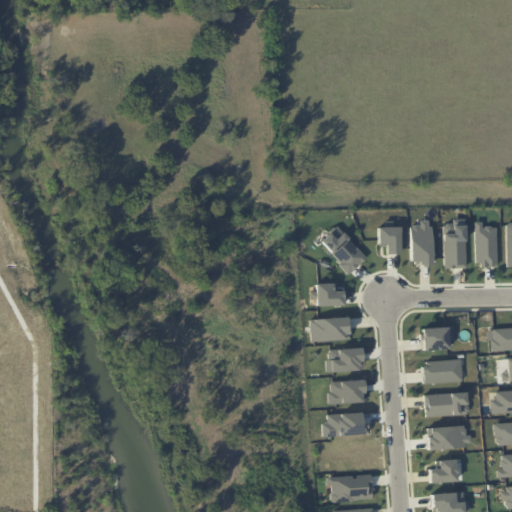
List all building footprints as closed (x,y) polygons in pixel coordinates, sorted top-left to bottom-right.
[(464,218),(450,219),(450,224),(442,224),(443,268),(465,268),(464,218)] [(410,261),(418,261),(418,265),(431,264),(430,220),(418,221),(418,225),(409,226),(410,261)] [(496,226),(482,226),(482,221),(474,221),(474,266),(496,266),(496,226)] [(318,241),(348,273),(365,258),(336,225),(318,241)] [(399,226),(376,227),(377,245),(384,244),(385,254),(399,254),(399,226)] [(335,283),(314,284),(315,306),(342,305),(342,291),(335,291),(335,283)] [(346,316),(308,320),(310,342),(348,339),(346,316)] [(447,340),(453,340),(452,327),(421,328),(422,350),(447,349),(447,340)] [(511,349),(511,328),(488,329),(488,350),(511,349)] [(326,371),(360,370),(360,348),(325,349),(326,371)] [(511,379),(511,357),(505,358),(505,373),(500,373),(501,380),(511,379)] [(461,382),(460,360),(422,361),(422,383),(461,382)] [(328,403),(363,403),(363,381),(328,380),(328,403)] [(490,413),(511,411),(511,389),(494,391),(495,400),(489,400),(490,413)] [(423,416),(468,415),(468,392),(422,394),(423,416)] [(321,437),(366,434),(366,423),(360,423),(360,412),(326,414),(326,423),(321,423),(321,437)] [(511,422),(493,423),(494,445),(511,444),(511,422)] [(470,448),(469,435),(464,435),(464,426),(425,427),(426,449),(470,448)] [(511,453),(499,454),(500,470),(495,470),(496,477),(511,476),(511,453)] [(435,468),(427,469),(428,483),(456,481),(455,459),(434,460),(435,468)] [(371,500),(370,475),(328,476),(329,501),(371,500)] [(503,509),(511,508),(511,486),(501,487),(503,509)] [(431,493),(431,511),(467,511),(468,501),(462,501),(462,492),(431,493)]
